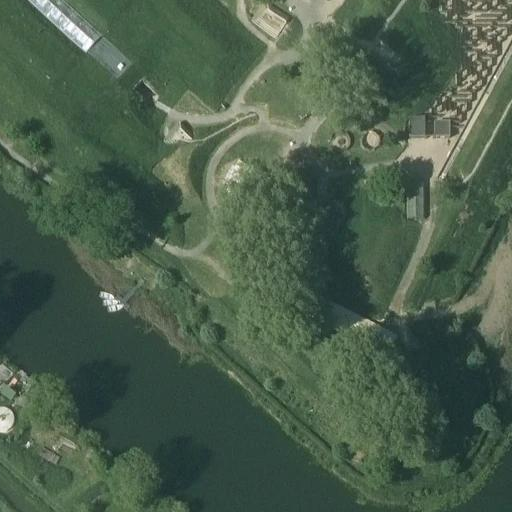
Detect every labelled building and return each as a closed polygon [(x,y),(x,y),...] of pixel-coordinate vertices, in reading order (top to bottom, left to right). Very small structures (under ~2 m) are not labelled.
[(150,106),(137,94),(141,90),(144,86),(158,99),(151,79),(136,65),(161,36),(140,15),(142,12),(128,0),(0,0),(0,36),(62,97),(68,91),(92,114),(118,84),(130,99),(150,106)] [(293,20),(265,0),(264,0),(248,21),(277,42),(293,20)] [(370,0),(367,8),(365,11),(362,14),(344,33),(338,41),(327,39),(385,94),(395,103),(439,50),(399,20),(401,17),(397,13),(399,5),(397,0),(370,0)] [(511,40),(436,181),(439,183),(442,184),(511,53),(511,40)] [(426,137),(425,117),(409,117),(409,137),(426,137)] [(451,122),(436,122),(436,137),(451,137),(451,122)] [(204,144),(181,123),(164,141),(187,162),(204,144)] [(292,180),(285,173),(276,181),(268,180),(268,189),(258,191),(266,202),(264,213),(279,215),(289,226),(295,215),(307,214),(305,204),(314,198),(304,191),(304,180),(292,180)] [(337,203),(345,219),(287,317),(322,285),(330,271),(360,287),(384,241),(352,224),(355,219),(341,201),(337,203)] [(304,259),(277,245),(265,267),(292,281),(304,259)] [(328,330),(315,348),(336,363),(349,345),(328,330)]
